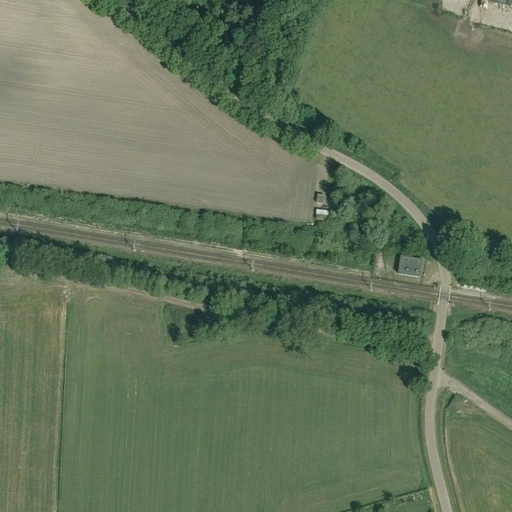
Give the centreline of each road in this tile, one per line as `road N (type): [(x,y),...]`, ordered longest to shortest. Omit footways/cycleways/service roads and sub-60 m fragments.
road 1 (unclassified): [(432,379),(445,274),(415,212),(362,169),(260,117),(115,0)]
road 2 (track): [(55,278),(376,341),(433,344)]
road 3 (track): [(291,134),(297,120),(288,80),(319,0)]
road 4 (unclassified): [(447,511),(429,432),(432,379)]
